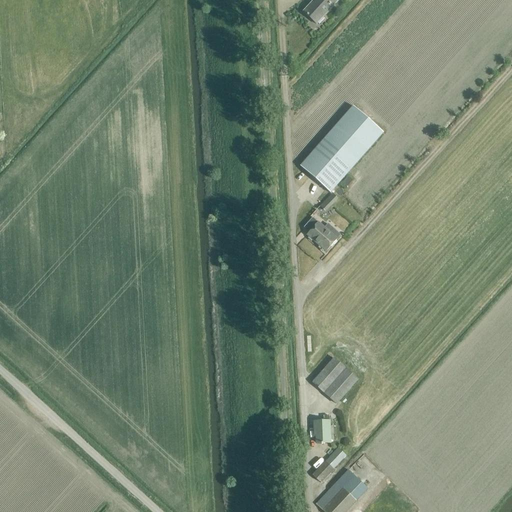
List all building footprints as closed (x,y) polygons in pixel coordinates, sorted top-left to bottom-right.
[(338,0),(337,0),(314,0),(303,12),(316,24),(338,0)] [(302,167),(331,192),(382,133),(354,108),(302,167)] [(333,193),(320,205),(326,211),(339,198),(333,193)] [(309,233),(307,235),(326,252),(337,239),(318,222),(318,223),(313,218),(304,227),(309,233)] [(358,380),(334,358),(312,382),(336,404),(358,380)] [(324,422),(314,422),(314,431),(316,431),(316,443),(320,443),(320,444),(322,444),(322,443),(329,443),(330,417),(324,417),(324,422)] [(338,448),(312,475),(321,483),(333,470),(333,469),(346,456),(338,448)] [(348,470),(316,505),(323,511),(345,511),(368,488),(348,470)]
